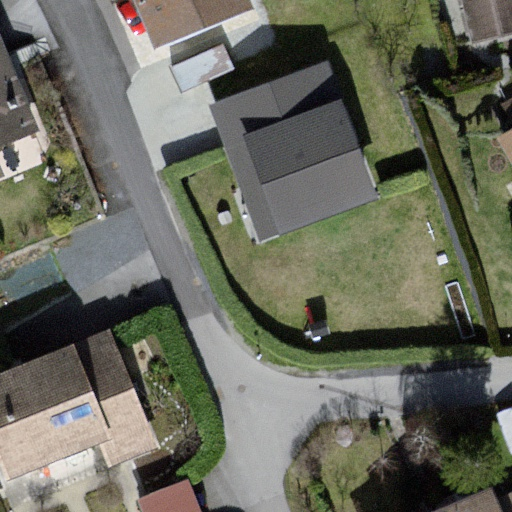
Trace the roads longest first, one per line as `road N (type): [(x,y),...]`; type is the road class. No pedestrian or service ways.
road 1 (residential): [(37,0),(233,405)]
road 2 (residential): [(233,405),(511,385)]
